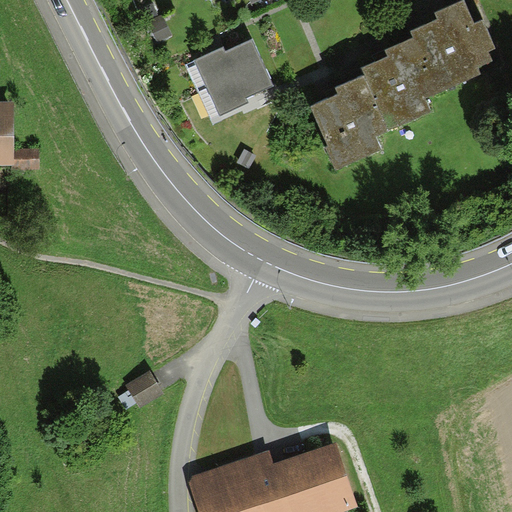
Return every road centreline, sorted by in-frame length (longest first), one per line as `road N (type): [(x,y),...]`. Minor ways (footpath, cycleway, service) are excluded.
road 1 (secondary): [(260,264),(182,203),(128,131),(63,0)]
road 2 (secondary): [(511,264),(449,289),(376,292),(318,286),(260,264)]
road 3 (residential): [(233,314),(183,435),(176,511)]
road 4 (unclassified): [(272,437),(253,400),(233,314)]
